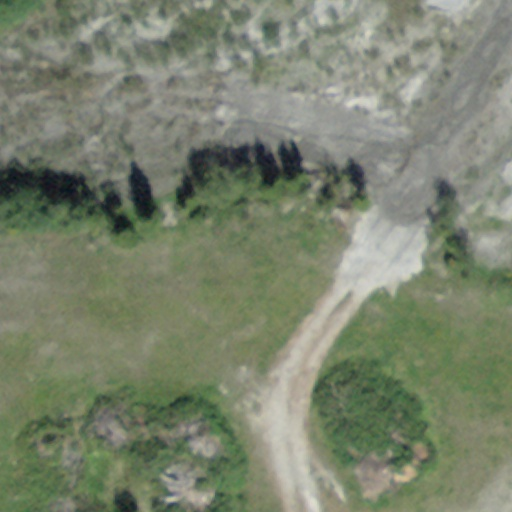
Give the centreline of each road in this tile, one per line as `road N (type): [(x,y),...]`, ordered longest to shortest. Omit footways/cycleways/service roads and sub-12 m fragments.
road 1 (track): [(0,317),(96,304),(235,332),(390,500),(388,511)]
road 2 (track): [(390,500),(511,488)]
